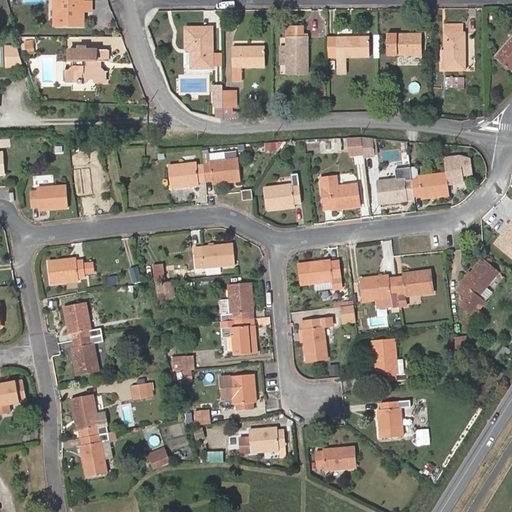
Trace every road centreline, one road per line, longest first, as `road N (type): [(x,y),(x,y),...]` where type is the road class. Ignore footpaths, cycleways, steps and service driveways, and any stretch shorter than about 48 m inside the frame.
road 1 (residential): [(137,0),(174,102),(198,123),(249,132),(395,127),(510,137)]
road 2 (residential): [(282,239),(465,220),(499,194),(510,137)]
road 3 (residential): [(24,237),(235,216),(282,239)]
road 4 (residential): [(282,239),(289,377),(311,400)]
road 5 (residential): [(61,511),(40,354)]
road 6 (secondary): [(441,511),(511,399)]
